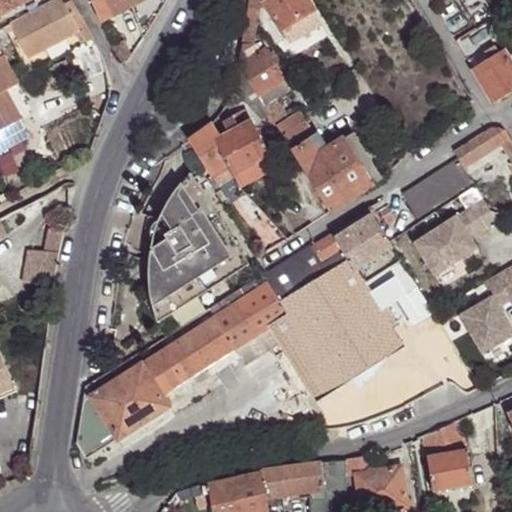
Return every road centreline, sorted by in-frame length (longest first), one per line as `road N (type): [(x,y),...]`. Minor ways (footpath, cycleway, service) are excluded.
road 1 (residential): [(114,511),(200,477),(386,441),(511,383)]
road 2 (residential): [(132,105),(87,230),(49,511)]
road 3 (residential): [(274,257),(490,115)]
road 4 (residential): [(490,115),(421,0)]
